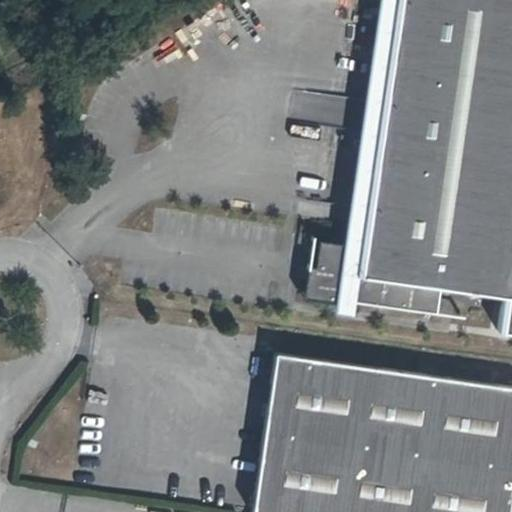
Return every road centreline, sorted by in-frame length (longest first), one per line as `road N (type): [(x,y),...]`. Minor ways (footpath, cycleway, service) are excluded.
road 1 (unknown): [(48,275),(119,206),(215,132),(290,28)]
road 2 (unclassified): [(0,381),(24,380),(52,361),(65,336),(66,309),(48,275),(0,259)]
road 3 (unknown): [(65,336),(240,398)]
